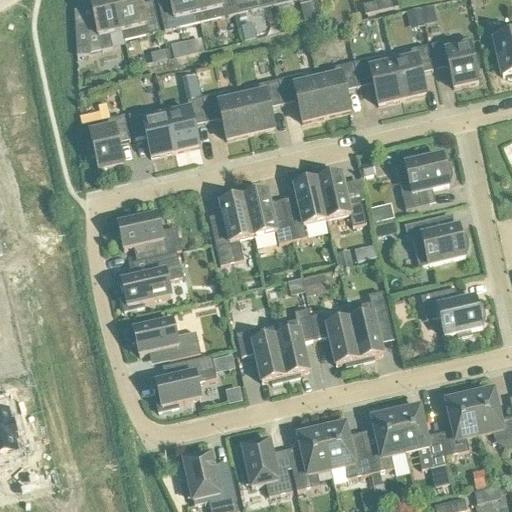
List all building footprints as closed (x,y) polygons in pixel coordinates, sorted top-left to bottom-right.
[(122,37),(113,0),(111,0),(89,5),(95,30),(89,31),(90,59),(101,57),(112,54),(109,40),(121,37),(122,37)] [(138,0),(113,0),(122,37),(121,37),(123,47),(160,38),(154,14),(143,16),(138,0)] [(200,29),(192,0),(167,0),(170,10),(158,13),(164,37),(200,29)] [(192,0),(200,29),(237,20),(232,0),(192,0)] [(232,0),(237,20),(275,12),(272,0),(232,0)] [(272,0),(275,12),(298,6),(300,11),(314,8),(313,3),(312,0),(272,0)] [(390,4),(376,7),(378,17),(392,14),(390,4)] [(378,17),(376,7),(362,10),(365,20),(378,17)] [(421,21),(420,14),(406,17),(408,24),(421,21)] [(75,32),(76,62),(90,61),(90,59),(89,31),(75,32)] [(511,31),(491,37),(502,83),(506,82),(507,85),(511,86),(511,85),(511,31)] [(478,89),(474,74),(477,73),(475,61),(471,61),(467,43),(430,51),(436,76),(448,73),(453,94),(478,89)] [(200,45),(171,51),(174,65),(203,58),(200,45)] [(406,67),(392,70),(401,106),(426,101),(421,80),(432,77),(427,52),(404,57),(406,67)] [(378,63),(353,69),(359,94),(372,91),(377,112),(401,106),(392,70),(380,73),(378,63)] [(330,84),(317,87),(325,124),(350,118),(345,97),(359,94),(353,69),(328,75),(330,84)] [(302,81),(278,86),(283,111),(297,108),(302,129),(325,124),(317,87),(304,90),(302,81)] [(254,102),(242,105),(250,141),(274,136),(269,115),(283,111),(278,86),(252,92),(254,102)] [(226,98),(202,104),(208,129),(221,126),(226,147),(250,141),(242,105),(229,108),(226,98)] [(139,111),(137,104),(124,107),(125,114),(139,111)] [(189,117),(166,122),(174,159),(198,153),(193,132),(208,129),(202,104),(187,107),(189,117)] [(174,159),(166,122),(144,127),(141,118),(128,121),(134,146),(145,143),(150,164),(174,159)] [(92,149),(88,150),(91,162),(94,161),(98,177),(123,171),(118,150),(130,147),(124,122),(87,130),(92,149)] [(449,193),(448,189),(450,188),(451,183),(451,179),(450,174),(448,170),(445,166),(443,167),(442,163),(430,166),(429,161),(416,164),(417,169),(395,174),(405,217),(429,211),(426,198),(449,193)] [(361,170),(364,183),(374,180),(371,168),(361,170)] [(330,180),(316,183),(326,228),(350,222),(352,234),(366,231),(361,207),(347,210),(340,182),(331,184),(330,180)] [(300,221),(287,224),(292,248),(306,244),(304,233),(326,228),(316,183),(302,187),(303,191),(294,193),(300,221)] [(256,197),(242,201),(252,245),(276,239),(278,251),(292,248),(287,224),(273,228),(267,199),(257,201),(256,197)] [(252,245),(242,201),(228,204),(229,208),(220,210),(226,238),(213,242),(220,273),(243,267),(239,248),(252,245)] [(372,212),(376,226),(396,221),(392,206),(372,212)] [(151,251),(154,264),(154,265),(176,260),(176,259),(181,258),(176,234),(160,238),(157,222),(134,228),(133,224),(113,228),(116,245),(120,244),(123,257),(151,251)] [(404,232),(407,247),(412,246),(419,274),(465,264),(464,260),(466,259),(468,254),(468,250),(466,245),(465,241),(461,237),(459,238),(458,234),(435,239),(432,226),(404,232)] [(337,259),(340,274),(353,271),(349,256),(337,259)] [(154,265),(154,264),(145,267),(149,282),(121,288),(124,302),(120,303),(124,319),(144,314),(143,310),(171,304),(167,288),(182,285),(176,260),(154,265)] [(327,279),(308,280),(308,296),(328,295),(327,279)] [(469,337),(481,334),(480,330),(483,330),(484,325),(484,321),(483,316),(481,312),(478,308),(475,309),(474,305),(452,310),(448,296),(420,303),(426,328),(440,325),(444,343),(456,340),(458,345),(470,342),(469,337)] [(363,323),(349,327),(360,371),(374,368),(373,364),(382,361),(376,333),(389,330),(382,299),(368,302),(370,310),(360,312),(363,323)] [(289,341),(275,344),(286,388),(300,385),(299,381),(308,379),(302,350),(315,347),(310,324),(310,323),(308,316),(294,319),(296,327),(286,329),(289,341)] [(324,320),(310,323),(310,324),(315,347),(329,344),(336,372),(345,370),(346,374),(360,371),(349,327),(327,332),(324,320)] [(128,334),(132,350),(136,349),(139,362),(166,356),(169,368),(200,361),(195,339),(176,344),(172,328),(149,333),(148,329),(128,334)] [(286,388),(275,344),(262,347),(259,335),(236,341),(241,364),(255,361),(261,390),(271,387),(272,391),(286,388)] [(19,362),(0,366),(0,378),(22,373),(19,362)] [(155,389),(158,403),(155,404),(158,420),(178,415),(177,411),(201,406),(197,390),(217,386),(211,362),(180,369),(183,383),(155,389)] [(227,393),(229,407),(242,405),(240,392),(227,393)] [(482,396),(468,399),(479,443),(492,440),(494,448),(506,457),(511,456),(511,423),(499,426),(493,398),(483,400),(482,396)] [(455,406),(446,408),(453,437),(439,440),(445,463),(469,458),(466,446),(479,443),(468,399),(454,402),(455,406)] [(6,410),(0,411),(0,467),(9,466),(9,464),(18,462),(15,450),(17,449),(13,431),(11,431),(6,410)] [(425,443),(419,415),(409,417),(408,413),(394,416),(405,460),(417,458),(421,477),(432,474),(446,471),(445,463),(439,440),(425,443)] [(379,454),(365,457),(370,481),(394,475),(391,464),(405,460),(394,416),(380,419),(381,423),(372,425),(379,454)] [(334,430),(320,433),(331,478),(344,474),(347,486),(370,481),(365,457),(351,460),(345,432),(335,434),(334,430)] [(331,478),(320,433),(306,436),(307,440),(298,443),(305,471),(291,474),(296,498),(320,492),(317,481),(331,478)] [(243,476),(246,491),(250,490),(251,494),(266,491),(269,504),(292,499),(287,475),(275,478),(269,449),(266,450),(265,446),(250,449),(251,453),(242,455),(247,475),(243,476)] [(192,466),(184,468),(189,488),(184,489),(188,504),(192,503),(194,511),(208,509),(209,511),(238,511),(232,487),(217,491),(210,462),(207,463),(206,459),(191,462),(192,466)] [(487,492),(484,476),(472,479),(475,494),(487,492)] [(385,499),(383,489),(373,492),(375,501),(385,499)] [(484,509),(482,497),(474,499),(477,511),(484,509)]
